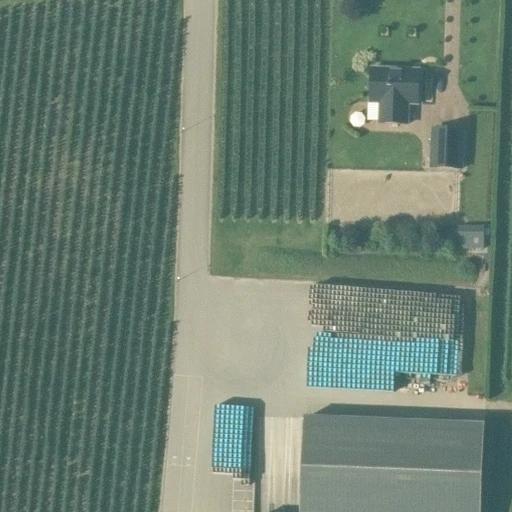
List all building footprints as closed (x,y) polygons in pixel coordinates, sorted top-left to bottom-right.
[(421,71),(370,68),(368,106),(379,106),(378,125),(408,127),(410,105),(419,106),(421,71)] [(431,130),(430,171),(463,172),(464,131),(431,130)] [(467,230),(468,250),(490,248),(489,229),(467,230)] [(469,389),(470,377),(436,376),(435,388),(469,389)] [(304,419),(300,511),(462,511),(466,425),(304,419)]
